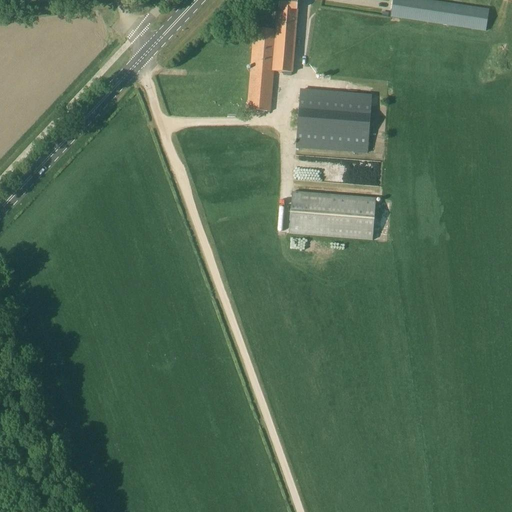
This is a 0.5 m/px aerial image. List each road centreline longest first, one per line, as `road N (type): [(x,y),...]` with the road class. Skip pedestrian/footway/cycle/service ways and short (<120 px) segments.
road 1 (track): [(141,57),(299,511)]
road 2 (primary): [(0,208),(141,57)]
